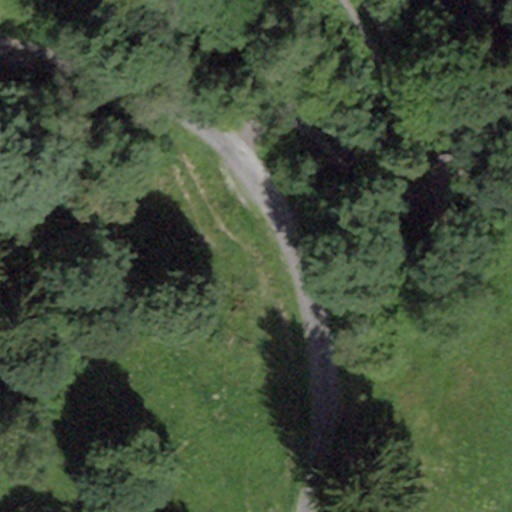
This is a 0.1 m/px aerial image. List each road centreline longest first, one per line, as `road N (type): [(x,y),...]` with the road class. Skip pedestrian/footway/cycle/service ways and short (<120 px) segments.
road 1 (track): [(0,54),(78,70),(189,112),(239,158),(283,222),(312,305),(325,376),(307,511)]
road 2 (track): [(216,136),(273,117),(302,125),(371,186),(413,188),(428,176),(426,136),(354,0)]
